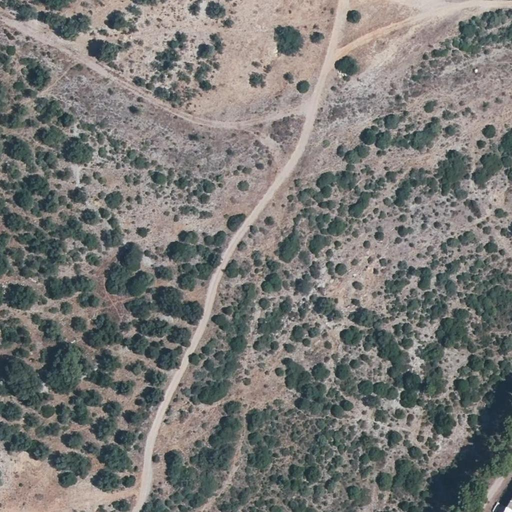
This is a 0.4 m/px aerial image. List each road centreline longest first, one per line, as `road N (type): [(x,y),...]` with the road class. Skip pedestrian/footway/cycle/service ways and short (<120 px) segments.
road 1 (track): [(136,511),(155,426),(224,258),(302,143),(328,61)]
road 2 (track): [(310,115),(289,109),(247,121),(194,119),(0,18)]
road 3 (track): [(328,61),(449,13),(511,2)]
